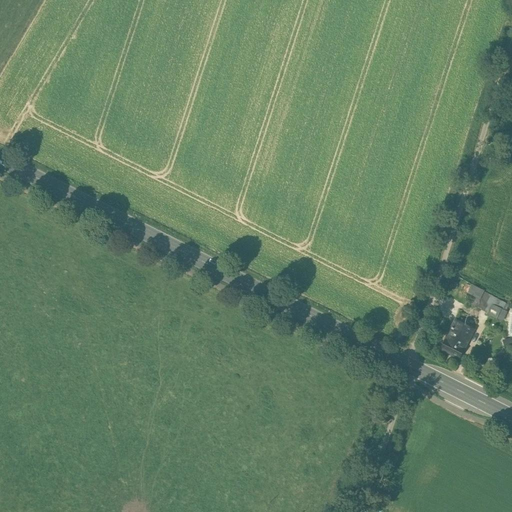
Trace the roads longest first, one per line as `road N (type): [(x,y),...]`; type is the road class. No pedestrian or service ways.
road 1 (primary): [(0,158),(410,366)]
road 2 (unclassified): [(410,366),(355,511)]
